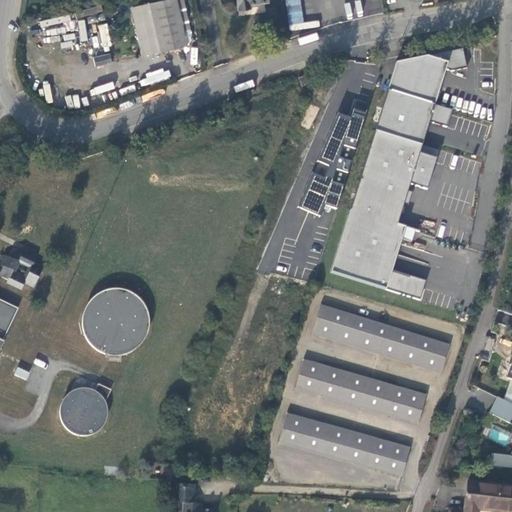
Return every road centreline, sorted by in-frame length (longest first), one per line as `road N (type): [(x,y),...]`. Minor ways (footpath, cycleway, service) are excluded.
road 1 (unclassified): [(0,96),(32,126),(90,130),(260,65),(468,14),(490,0)]
road 2 (unknown): [(356,38),(219,384),(218,420)]
road 3 (residential): [(418,511),(498,267),(511,195)]
